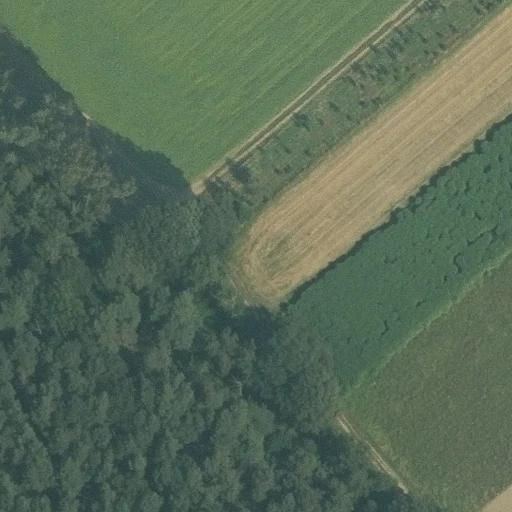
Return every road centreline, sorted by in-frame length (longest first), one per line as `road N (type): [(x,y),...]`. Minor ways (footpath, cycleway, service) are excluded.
road 1 (track): [(404,511),(189,220),(84,131),(0,33)]
road 2 (track): [(439,0),(0,378)]
